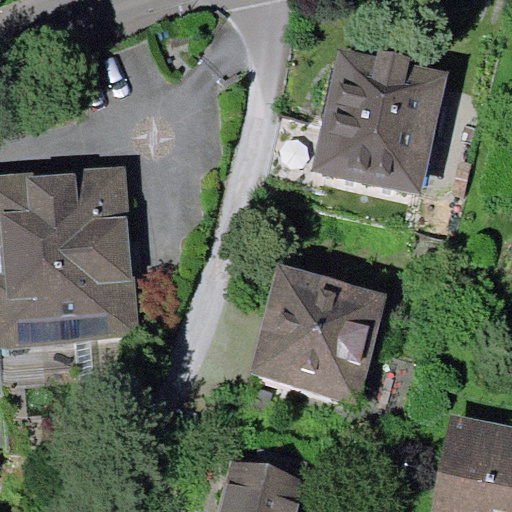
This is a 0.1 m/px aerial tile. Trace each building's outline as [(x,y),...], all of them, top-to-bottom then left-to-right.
[(320,179),(407,198),(428,99),(400,93),(402,81),(374,75),(371,86),(342,80),(341,83),(326,80),(314,134),(329,137),(320,179)] [(124,340),(111,189),(0,198),(0,431),(2,461),(82,454),(81,438),(92,437),(88,393),(74,394),(70,344),(124,340)] [(456,217),(404,204),(397,232),(428,240),(428,242),(449,248),(456,217)] [(347,412),(372,317),(278,292),(253,387),(347,412)] [(511,511),(511,465),(504,464),(507,447),(449,435),(434,511),(511,511)] [(291,511),(295,497),(228,480),(220,511),(291,511)]
